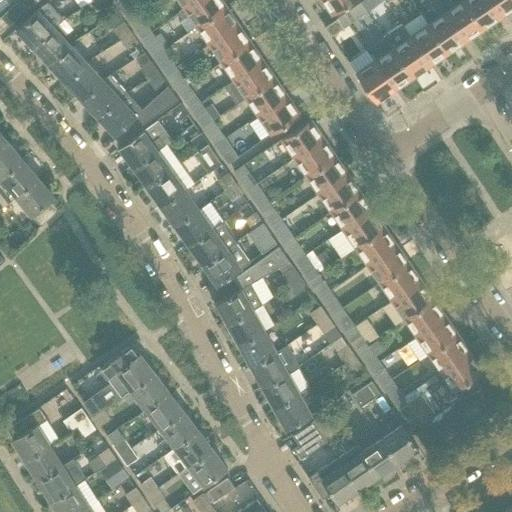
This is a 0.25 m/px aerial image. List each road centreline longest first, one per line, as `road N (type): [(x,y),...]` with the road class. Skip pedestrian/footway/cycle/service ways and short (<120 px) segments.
road 1 (residential): [(0,70),(142,236),(302,511)]
road 2 (residential): [(511,354),(383,159)]
road 3 (residential): [(383,159),(269,0)]
road 4 (residential): [(408,507),(511,436)]
